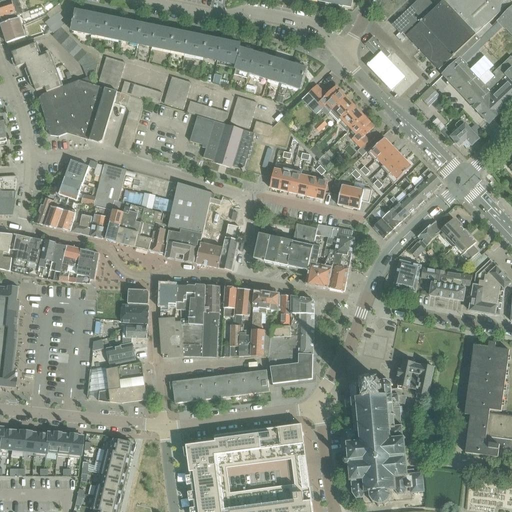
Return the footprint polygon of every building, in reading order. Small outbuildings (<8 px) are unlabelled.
[(30,17),(29,12),(23,14),(18,0),(10,0),(0,3),(0,18),(11,15),(12,17),(21,14),(22,20),(30,17)] [(351,8),(353,0),(318,0),(318,1),(351,8)] [(403,33),(426,57),(455,29),(449,22),(456,15),(443,2),(436,8),(428,0),(419,0),(392,26),(401,35),(403,33)] [(508,0),(444,0),(443,2),(456,15),(449,22),(455,29),(426,57),(439,71),(510,2),(508,0)] [(49,2),(44,6),(48,10),(53,6),(49,2)] [(47,15),(50,19),(50,20),(58,13),(59,14),(62,12),(58,6),(47,15)] [(511,8),(443,75),(474,108),(473,109),(477,113),(478,113),(489,124),(502,112),(501,112),(511,101),(511,8)] [(76,12),(72,32),(104,38),(108,19),(76,12)] [(49,28),(49,29),(60,21),(63,19),(59,14),(58,13),(50,20),(50,19),(45,23),(49,28)] [(26,41),(19,19),(1,25),(8,47),(26,41)] [(140,25),(108,19),(104,38),(136,45),(140,25)] [(64,26),(60,21),(49,29),(53,33),(53,34),(64,26)] [(172,32),(140,25),(136,45),(168,51),(172,32)] [(52,37),(56,41),(65,32),(61,28),(52,37)] [(56,41),(61,46),(70,37),(65,32),(56,41)] [(205,38),(172,32),(168,51),(201,58),(205,38)] [(61,46),(62,47),(65,50),(74,41),(70,37),(61,46)] [(239,50),(241,46),(205,38),(201,58),(237,65),(239,50)] [(364,46),(381,64),(390,56),(373,38),(364,46)] [(65,50),(69,54),(78,46),(74,41),(65,50)] [(60,89),(48,56),(40,59),(35,45),(12,54),(18,68),(26,65),(36,92),(45,88),(47,94),(60,89)] [(69,54),(73,59),(83,50),(78,46),(69,54)] [(73,59),(78,63),(87,54),(83,50),(73,59)] [(237,70),(236,74),(249,78),(250,74),(266,79),(273,60),(239,50),(237,65),(235,70),(237,70)] [(406,79),(381,53),(367,67),(391,93),(406,79)] [(78,63),(82,67),(91,59),(87,54),(78,63)] [(117,90),(125,64),(106,58),(98,85),(117,90)] [(98,65),(91,59),(82,67),(86,79),(92,77),(95,75),(98,65)] [(300,89),(306,70),(273,60),(266,79),(300,89)] [(43,95),(39,99),(50,136),(59,137),(67,134),(90,141),(95,143),(99,144),(103,142),(114,105),(117,93),(95,86),(92,77),(60,89),(47,94),(43,95)] [(183,110),(191,83),(172,77),(164,104),(183,110)] [(130,84),(124,82),(121,94),(124,95),(126,95),(130,84)] [(135,85),(130,84),(126,95),(130,96),(132,97),(135,85)] [(141,87),(135,85),(132,97),(137,99),(141,87)] [(247,86),(245,92),(254,94),(256,88),(247,86)] [(146,89),(141,87),(137,99),(143,100),(146,89)] [(309,95),(303,101),(309,107),(310,105),(315,101),(320,105),(329,114),(332,110),(333,111),(346,98),(336,87),(326,97),(322,92),(318,87),(309,95)] [(430,87),(419,98),(428,108),(440,97),(430,87)] [(143,100),(145,101),(148,102),(152,90),(146,89),(143,100)] [(148,102),(154,104),(157,92),(152,90),(148,102)] [(154,104),(159,105),(163,94),(157,92),(154,104)] [(117,93),(114,105),(120,107),(124,95),(121,94),(117,93)] [(124,95),(120,107),(126,108),(130,96),(126,95),(124,95)] [(278,95),(276,102),(282,104),(284,97),(278,95)] [(130,96),(126,108),(127,109),(129,113),(141,116),(142,111),(145,101),(143,100),(137,99),(132,97),(130,96)] [(249,130),(257,103),(238,97),(230,124),(249,130)] [(447,104),(440,97),(432,105),(439,113),(447,104)] [(329,114),(338,124),(355,108),(346,98),(333,111),(332,110),(329,114)] [(186,113),(192,115),(195,104),(190,102),(186,113)] [(192,115),(197,117),(201,105),(195,104),(192,115)] [(197,117),(202,118),(205,107),(201,105),(197,117)] [(202,118),(208,120),(212,109),(205,107),(202,118)] [(351,130),(351,131),(365,118),(355,108),(338,124),(347,133),(351,130)] [(208,120),(214,122),(217,110),(212,109),(208,120)] [(214,122),(219,123),(223,112),(217,110),(214,122)] [(228,114),(223,112),(219,123),(225,125),(228,114)] [(129,113),(127,120),(139,123),(141,116),(129,113)] [(441,130),(449,121),(441,114),(433,122),(441,130)] [(193,133),(190,142),(192,143),(195,144),(207,148),(206,150),(205,155),(204,158),(204,159),(210,161),(211,161),(217,163),(220,164),(227,166),(230,167),(236,169),(242,171),(243,171),(243,173),(244,173),(244,172),(246,172),(246,171),(244,171),(244,170),(246,162),(249,161),(248,157),(250,157),(250,153),(252,153),(251,149),(253,149),(252,145),(254,144),(254,143),(253,140),(255,135),(215,123),(198,118),(196,122),(196,124),(195,126),(195,128),(194,131),(193,133)] [(363,157),(373,147),(369,143),(369,142),(364,137),(374,128),(365,118),(351,131),(356,136),(352,140),(360,149),(357,151),(363,157)] [(322,119),(314,127),(315,128),(320,133),(328,125),(323,120),(322,119)] [(127,120),(125,126),(137,129),(139,123),(127,120)] [(256,122),(252,134),(269,139),(272,127),(256,122)] [(472,146),(478,140),(461,122),(459,122),(456,125),(456,128),(458,131),(452,137),(444,129),(440,133),(452,146),(455,143),(459,148),(462,144),(467,149),(470,145),(472,146)] [(476,124),(471,128),(478,135),(483,131),(476,124)] [(125,126),(123,132),(135,136),(137,129),(125,126)] [(123,132),(122,138),(133,142),(135,136),(123,132)] [(122,138),(120,144),(131,148),(133,142),(122,138)] [(384,139),(369,154),(376,161),(391,146),(384,139)] [(120,144),(118,150),(129,154),(130,152),(131,148),(120,144)] [(391,146),(376,161),(382,168),(398,153),(391,146)] [(323,156),(314,147),(309,151),(319,160),(323,156)] [(331,151),(323,157),(326,162),(335,156),(331,151)] [(398,153),(382,168),(389,175),(405,160),(398,153)] [(389,175),(387,177),(394,184),(412,167),(405,160),(389,175)] [(71,162),(65,178),(84,185),(90,186),(91,184),(87,183),(92,169),(71,162)] [(95,216),(90,237),(102,240),(106,240),(112,213),(114,203),(118,204),(120,195),(126,171),(121,170),(104,165),(104,166),(97,165),(95,170),(94,175),(101,177),(98,189),(96,198),(94,206),(102,208),(100,217),(95,216)] [(274,169),(270,189),(279,191),(284,172),(284,169),(275,167),(274,169)] [(284,172),(279,191),(288,193),(293,174),(294,169),(285,167),(284,169),(284,172)] [(293,174),(288,193),(297,195),(301,176),(302,173),(302,171),(294,169),(293,174)] [(428,169),(420,177),(434,192),(442,185),(428,169)] [(301,176),(297,195),(306,197),(310,178),(311,175),(302,173),(301,176)] [(0,217),(11,217),(15,194),(14,193),(4,193),(4,186),(17,184),(16,177),(3,178),(3,177),(0,177),(0,217)] [(420,177),(412,184),(416,189),(417,188),(427,199),(434,192),(420,177)] [(83,185),(84,185),(65,178),(59,195),(77,201),(78,198),(81,199),(83,195),(79,194),(83,185)] [(314,199),(319,180),(310,178),(306,197),(314,199)] [(314,199),(324,201),(328,182),(319,180),(314,199)] [(165,240),(164,243),(168,244),(165,255),(165,258),(194,264),(197,249),(197,250),(199,242),(201,242),(210,204),(211,199),(214,200),(215,195),(178,184),(168,228),(182,231),(182,234),(169,232),(167,241),(165,240)] [(411,185),(403,192),(417,208),(427,199),(417,188),(416,189),(415,190),(411,185)] [(342,186),(338,205),(349,208),(353,189),(342,186)] [(353,189),(349,208),(360,210),(362,202),(369,203),(372,190),(364,189),(363,191),(353,189)] [(124,201),(142,204),(144,193),(126,190),(124,201)] [(403,192),(395,200),(397,202),(410,215),(417,208),(403,192)] [(94,215),(95,216),(100,217),(102,208),(94,206),(96,198),(84,196),(82,204),(78,203),(77,204),(73,219),(74,219),(70,233),(89,237),(92,219),(85,217),(86,211),(90,212),(90,211),(95,212),(94,215)] [(54,202),(44,226),(45,226),(57,230),(63,211),(65,206),(59,204),(61,200),(55,198),(54,202)] [(42,206),(35,224),(44,226),(54,202),(47,200),(45,204),(44,204),(43,206),(42,206)] [(231,209),(232,203),(222,200),(220,206),(231,209)] [(394,205),(389,209),(392,211),(402,222),(410,215),(397,202),(394,205)] [(66,212),(63,211),(57,230),(70,233),(74,219),(73,219),(77,204),(73,203),(71,212),(66,211),(66,212)] [(106,240),(105,241),(116,243),(124,215),(125,209),(126,206),(118,204),(114,203),(112,213),(106,240)] [(124,215),(116,243),(135,248),(144,210),(126,206),(125,209),(124,215)] [(167,231),(168,226),(161,224),(163,215),(157,214),(144,210),(135,248),(148,251),(153,229),(167,231)] [(377,214),(382,220),(383,220),(393,231),(402,222),(392,211),(386,217),(381,211),(377,214)] [(383,239),(393,231),(383,220),(382,220),(381,222),(373,228),(383,239)] [(447,230),(441,236),(444,240),(453,248),(455,246),(467,234),(453,220),(445,228),(447,230)] [(443,230),(436,222),(418,239),(420,242),(418,244),(424,250),(439,236),(438,235),(443,230)] [(224,241),(223,249),(224,249),(219,270),(231,272),(238,241),(237,240),(239,228),(228,225),(225,238),(225,241),(224,241)] [(260,235),(254,259),(265,262),(265,263),(288,268),(288,267),(307,271),(307,272),(308,273),(317,229),(301,226),(297,225),(293,242),(272,238),(272,237),(271,237),(260,235)] [(308,273),(305,285),(316,287),(321,266),(317,265),(321,248),(318,247),(320,236),(328,238),(330,228),(318,226),(317,229),(308,273)] [(328,238),(326,244),(336,246),(338,236),(340,229),(337,229),(330,228),(328,238)] [(148,251),(165,255),(168,244),(164,243),(165,240),(167,231),(153,229),(148,251)] [(335,251),(334,256),(342,257),(340,268),(349,270),(355,240),(351,239),(353,231),(340,229),(338,236),(336,246),(335,251)] [(0,269),(11,272),(12,258),(4,257),(5,253),(10,254),(12,236),(0,234),(0,269)] [(455,246),(463,255),(460,257),(467,264),(478,253),(472,246),(476,243),(467,234),(455,246)] [(14,264),(26,267),(25,275),(37,278),(45,243),(15,236),(12,250),(16,250),(13,264),(14,264)] [(46,264),(51,265),(56,245),(45,243),(37,278),(42,279),(44,269),(46,269),(46,264)] [(224,249),(223,249),(214,247),(201,244),(196,265),(219,270),(224,249)] [(418,244),(409,252),(415,259),(424,250),(418,244)] [(54,281),(60,282),(68,248),(56,245),(51,265),(50,272),(55,273),(54,281)] [(68,248),(60,282),(68,283),(69,278),(70,275),(70,273),(77,275),(78,270),(81,251),(68,248)] [(321,266),(316,287),(327,290),(334,256),(335,251),(330,250),(328,257),(324,266),(321,266)] [(77,275),(90,278),(89,281),(90,281),(95,282),(95,279),(99,255),(94,254),(81,251),(78,270),(77,275)] [(484,254),(469,268),(473,272),(487,258),(484,254)] [(334,256),(327,290),(344,293),(345,289),(346,288),(347,285),(346,283),(349,270),(340,268),(342,257),(334,256)] [(421,267),(400,262),(393,287),(394,287),(396,290),(400,292),(403,289),(415,292),(421,267)] [(495,315),(496,315),(500,316),(504,290),(511,283),(490,262),(477,276),(475,287),(474,287),(469,312),(495,316),(495,315)] [(12,273),(25,275),(26,267),(14,264),(12,273)] [(470,288),(472,278),(422,269),(420,279),(433,281),(432,284),(431,284),(429,297),(463,302),(465,290),(464,290),(465,287),(470,288)] [(189,320),(181,320),(181,324),(182,345),(183,345),(200,346),(203,347),(203,358),(217,358),(218,321),(220,321),(220,287),(196,285),(196,287),(195,299),(190,299),(190,311),(189,320)] [(0,286),(0,300),(20,302),(17,301),(19,287),(8,286),(7,287),(0,286)] [(161,307),(160,321),(163,359),(183,357),(182,345),(181,324),(175,324),(174,320),(169,320),(169,307),(176,307),(177,307),(176,295),(177,295),(177,286),(163,286),(162,287),(161,294),(161,307)] [(177,307),(176,307),(176,310),(187,311),(190,311),(190,299),(195,299),(196,287),(177,286),(177,295),(176,295),(177,307)] [(224,303),(223,317),(234,318),(234,315),(237,289),(226,288),(224,303)] [(231,326),(230,347),(230,358),(245,357),(251,357),(252,331),(252,329),(247,328),(246,334),(243,333),(244,326),(242,326),(242,320),(248,321),(249,317),(250,317),(252,291),(238,289),(235,315),(234,315),(234,318),(233,326),(231,326)] [(128,291),(127,304),(149,306),(149,294),(147,291),(133,291),(128,291)] [(253,301),(252,311),(253,311),(252,329),(252,331),(261,331),(262,324),(264,293),(254,292),(253,301)] [(264,293),(262,324),(266,324),(266,315),(275,316),(278,312),(279,295),(264,293)] [(282,296),(281,327),(291,327),(291,318),(291,298),(282,296)] [(313,301),(291,298),(291,318),(291,327),(291,337),(295,337),(295,328),(297,328),(297,326),(299,326),(314,326),(314,309),(314,303),(313,301)] [(13,371),(20,302),(0,300),(0,387),(15,389),(16,378),(14,378),(15,371),(13,371)] [(148,325),(149,307),(122,306),(121,323),(148,325)] [(295,337),(295,338),(299,338),(314,338),(314,326),(299,326),(297,326),(297,328),(295,328),(295,337)] [(123,327),(123,339),(126,339),(132,339),(147,340),(148,328),(127,327),(123,327)] [(271,337),(269,358),(270,367),(273,384),(313,379),(313,355),(314,338),(299,338),(295,338),(295,337),(291,337),(291,327),(281,327),(273,328),(272,332),(271,337)] [(252,331),(251,357),(264,358),(269,358),(271,337),(272,332),(265,331),(261,331),(252,331)] [(93,342),(92,351),(104,349),(102,340),(93,342)] [(132,343),(107,349),(110,366),(135,361),(132,343)] [(474,346),(465,416),(470,416),(466,454),(511,460),(511,459),(511,416),(499,415),(500,412),(502,412),(509,351),(495,349),(496,344),(489,343),(488,348),(474,346)] [(183,345),(182,345),(183,357),(203,358),(203,347),(200,346),(183,345)] [(351,482),(352,493),(351,493),(351,494),(352,494),(356,499),(355,500),(357,500),(357,499),(361,499),(363,499),(364,505),(371,504),(374,505),(375,504),(379,505),(378,507),(380,507),(381,505),(384,505),(385,506),(386,506),(386,504),(389,502),(390,503),(391,502),(413,500),(412,493),(424,492),(422,474),(413,474),(413,471),(407,471),(406,458),(408,458),(408,456),(406,456),(404,441),(406,440),(406,438),(403,439),(402,428),(404,428),(404,427),(402,427),(402,426),(402,425),(401,425),(401,416),(400,405),(399,405),(399,403),(404,404),(405,397),(400,396),(402,387),(417,391),(417,395),(428,397),(434,368),(422,366),(421,367),(414,365),(414,364),(404,362),(402,371),(399,371),(397,377),(400,378),(398,389),(393,388),(391,384),(392,383),(391,382),(390,383),(387,381),(387,380),(386,379),(385,381),(382,381),(381,379),(380,380),(380,381),(378,381),(378,379),(375,380),(375,381),(364,383),(364,381),(361,381),(361,383),(359,383),(359,382),(358,382),(357,383),(354,383),(353,382),(352,383),(353,384),(350,387),(349,387),(348,388),(350,389),(350,393),(348,393),(349,395),(350,395),(351,399),(345,400),(345,409),(350,408),(351,420),(352,421),(353,421),(354,429),(347,430),(347,431),(346,431),(347,432),(345,432),(345,434),(346,434),(347,444),(344,445),(345,447),(346,446),(348,461),(345,461),(344,463),(344,465),(346,466),(348,466),(350,480),(348,481),(348,482),(351,482)] [(99,392),(98,402),(123,405),(123,402),(147,399),(142,364),(136,365),(106,370),(109,390),(99,392)] [(269,393),(267,370),(258,371),(258,375),(173,385),(173,382),(169,383),(171,401),(175,401),(175,404),(269,393)] [(216,443),(187,447),(190,474),(191,477),(191,479),(191,482),(192,485),(192,488),(192,490),(193,493),(193,495),(193,499),(194,501),(194,504),(194,506),(195,510),(195,511),(312,511),(310,488),(300,489),(301,504),(235,511),(222,511),(215,456),(304,445),(305,445),(302,425),(215,437),(216,443)] [(0,450),(11,451),(13,431),(2,430),(0,447),(0,450)] [(13,431),(11,451),(22,453),(24,432),(13,431)] [(24,432),(22,453),(33,454),(33,456),(36,434),(24,432)] [(36,434),(33,456),(44,457),(47,433),(47,435),(36,434)] [(47,433),(44,457),(45,458),(45,459),(55,461),(56,457),(59,434),(53,433),(53,434),(47,433)] [(59,434),(56,457),(67,458),(70,435),(69,435),(60,434),(59,434)] [(70,435),(67,458),(80,459),(82,437),(76,436),(70,435)] [(104,450),(104,451),(131,457),(132,453),(134,445),(126,443),(127,441),(119,439),(119,442),(109,439),(106,451),(104,450)] [(130,501),(141,504),(145,483),(141,482),(149,447),(156,448),(153,462),(158,463),(162,448),(142,444),(130,501)] [(104,451),(101,462),(126,468),(128,457),(130,458),(131,457),(104,451)] [(101,462),(98,474),(123,480),(124,474),(126,468),(101,462)] [(98,486),(120,491),(121,487),(123,480),(98,474),(103,476),(100,486),(98,486)] [(98,486),(95,498),(117,503),(119,496),(120,492),(120,491),(98,486)] [(95,498),(92,510),(101,511),(114,511),(117,504),(117,503),(95,498)]
